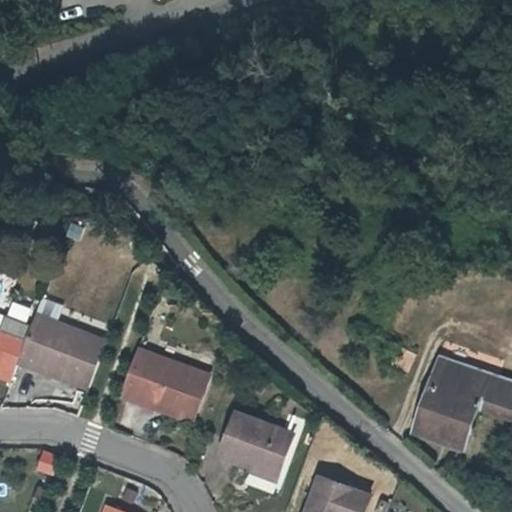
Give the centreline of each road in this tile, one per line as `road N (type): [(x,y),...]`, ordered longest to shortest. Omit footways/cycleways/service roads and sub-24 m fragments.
road 1 (residential): [(464,511),(254,333),(131,194),(100,180),(0,166)]
road 2 (residential): [(0,427),(46,426),(162,467),(195,511)]
